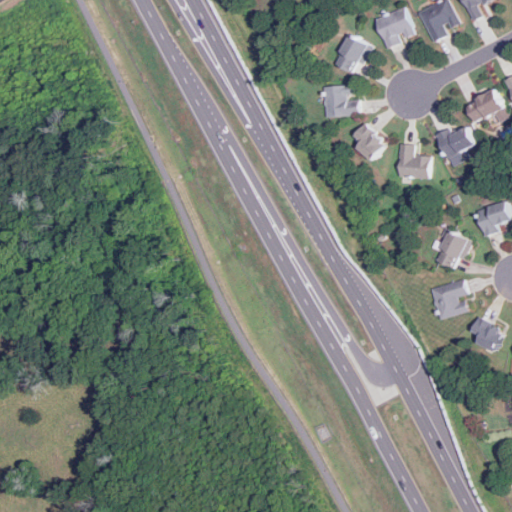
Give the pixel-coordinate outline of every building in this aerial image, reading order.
[(463,22),(452,0),(444,0),(422,10),(437,41),(453,33),(451,28),(463,22)] [(486,15),(481,5),(492,0),(466,0),(476,20),(486,15)] [(392,47),(407,40),(406,38),(419,32),(407,5),(379,18),(392,47)] [(376,44),(354,33),(338,62),(356,71),(361,60),(367,63),(376,44)] [(363,114),(363,96),(358,96),(357,84),(327,85),(329,115),(363,114)] [(509,107),(500,89),(469,104),(478,122),(509,107)] [(363,138),(358,145),(377,159),(391,142),(367,123),(359,134),(363,138)] [(465,151),(480,143),(472,126),(456,133),(453,127),(440,133),(456,166),(469,159),(465,151)] [(434,155),(418,154),(418,143),(403,143),(402,176),(433,177),(434,155)] [(482,207),(488,235),(502,231),(500,223),(511,220),(511,204),(511,201),(482,207)] [(468,258),(476,240),(454,229),(440,260),(456,268),(462,256),(468,258)] [(444,318),(472,310),(468,296),(472,295),(467,278),(434,287),(438,304),(440,303),(444,318)] [(481,318),(476,331),(484,334),(480,343),(499,350),(507,327),(481,318)]
